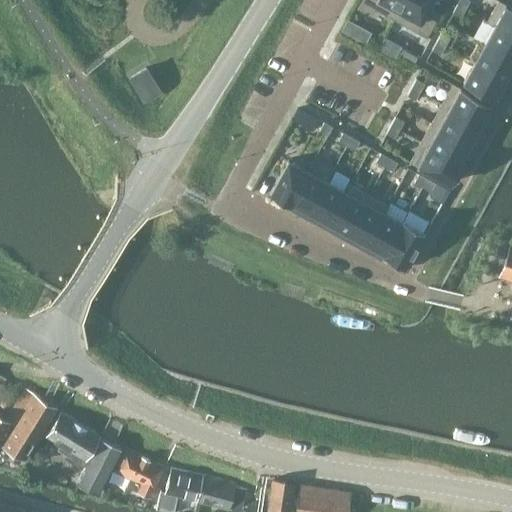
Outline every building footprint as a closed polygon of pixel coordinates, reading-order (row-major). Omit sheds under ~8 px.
[(393,18),(402,0),(361,0),(357,7),(370,14),(374,7),(393,18)] [(402,0),(393,18),(425,35),(436,13),(426,7),(429,0),(402,0)] [(497,0),(486,20),(493,24),(494,23),(511,33),(511,8),(497,0)] [(460,16),(465,8),(456,3),(451,11),(460,16)] [(347,21),(342,30),(353,36),(358,27),(347,21)] [(483,42),(511,58),(511,33),(494,23),(493,24),(483,42)] [(435,41),(444,45),(449,37),(440,32),(435,41)] [(439,54),(444,45),(435,41),(431,49),(439,54)] [(511,58),(483,42),(473,61),(504,79),(511,64),(511,58)] [(414,63),(418,57),(402,48),(399,54),(414,63)] [(493,98),(504,79),(473,61),(462,81),(493,98)] [(159,91),(158,90),(144,66),(128,76),(144,100),(159,91)] [(415,78),(410,86),(419,91),(424,82),(415,78)] [(441,102),(479,124),(490,104),(452,82),(441,102)] [(419,91),(410,86),(406,94),(414,99),(419,91)] [(469,143),(479,124),(441,102),(431,121),(469,143)] [(304,112),(296,108),(291,117),(299,121),(304,112)] [(390,124),(398,129),(403,120),(394,116),(390,124)] [(318,129),(327,134),(331,125),(323,121),(318,129)] [(420,140),(460,163),(460,162),(459,161),(469,143),(431,121),(420,140)] [(394,137),(398,129),(390,124),(385,132),(394,137)] [(345,144),(350,136),(342,131),(337,140),(345,144)] [(358,140),(350,136),(345,144),(354,149),(358,140)] [(449,182),(460,163),(420,140),(410,160),(449,182)] [(383,165),(388,157),(380,152),(375,160),(383,165)] [(388,157),(383,165),(392,170),(396,161),(388,157)] [(269,192),(289,203),(307,170),(287,159),(269,192)] [(308,212),(326,180),(307,170),(289,203),(290,203),(290,202),(308,212)] [(413,181),(421,186),(426,177),(418,173),(413,181)] [(426,177),(421,186),(445,199),(449,190),(434,182),(426,177)] [(344,190),(326,180),(308,212),(327,222),(336,207),(345,191),(344,190)] [(346,233),(368,194),(348,183),(344,190),(345,191),(336,207),(327,222),(346,233)] [(383,211),(383,212),(387,205),(368,194),(346,233),(365,243),(383,211)] [(401,221),(383,212),(383,211),(365,243),(383,253),(383,254),(384,255),(402,221),(401,220),(401,221)] [(402,221),(384,255),(403,265),(422,232),(402,221)] [(511,246),(508,245),(497,273),(511,278),(511,246)] [(57,407),(42,398),(33,393),(28,400),(20,395),(6,419),(0,414),(0,445),(4,447),(24,459),(57,407)] [(0,400),(0,404),(7,409),(12,400),(4,395),(0,400)] [(120,446),(101,434),(61,411),(46,435),(61,443),(58,449),(86,464),(77,482),(96,492),(120,446)] [(153,487),(164,467),(124,446),(112,469),(130,479),(126,486),(148,498),(149,496),(157,498),(159,490),(158,490),(158,489),(153,487)] [(195,500),(202,475),(170,467),(164,491),(159,490),(157,498),(154,510),(164,511),(172,511),(176,495),(195,500)] [(227,508),(233,486),(233,484),(203,475),(197,500),(227,508)] [(293,511),(345,511),(349,489),(298,482),(297,494),(292,493),(294,482),(270,478),(265,511),(271,511),(288,511),(290,501),(295,502),(293,511)] [(240,508),(245,490),(233,486),(227,508),(232,510),(233,506),(240,508)] [(247,502),(245,511),(255,511),(256,504),(251,503),(247,502)]
